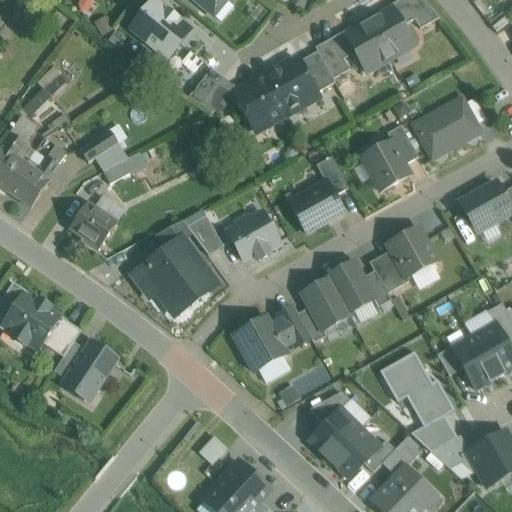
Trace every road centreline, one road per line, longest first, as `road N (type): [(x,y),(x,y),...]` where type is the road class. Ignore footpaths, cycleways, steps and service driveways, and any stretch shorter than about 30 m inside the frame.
road 1 (residential): [(183,366),(254,291),(511,151)]
road 2 (unclassified): [(183,366),(98,292),(0,229)]
road 3 (unclassified): [(347,511),(197,377)]
